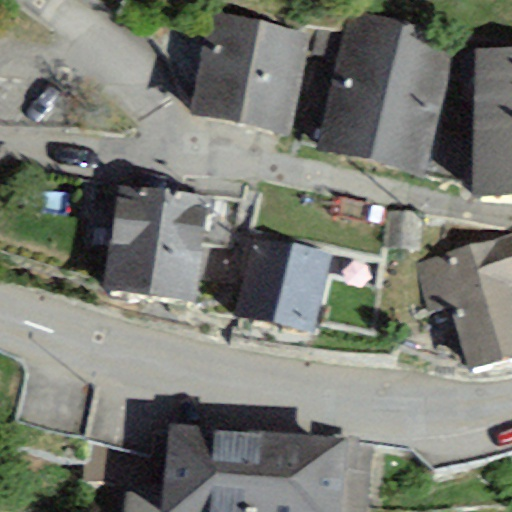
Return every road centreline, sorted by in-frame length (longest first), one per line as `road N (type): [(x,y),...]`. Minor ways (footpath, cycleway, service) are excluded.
road 1 (tertiary): [(0,314),(183,363),(319,385),(456,400),(511,395)]
road 2 (unclassified): [(0,148),(132,147),(150,139),(155,125),(136,62),(49,0)]
